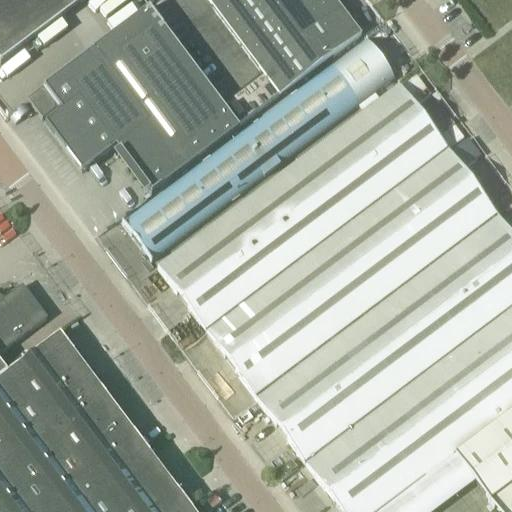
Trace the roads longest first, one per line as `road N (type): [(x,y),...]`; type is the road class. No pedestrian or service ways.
road 1 (unclassified): [(0,159),(266,511)]
road 2 (unclassified): [(511,142),(405,0)]
